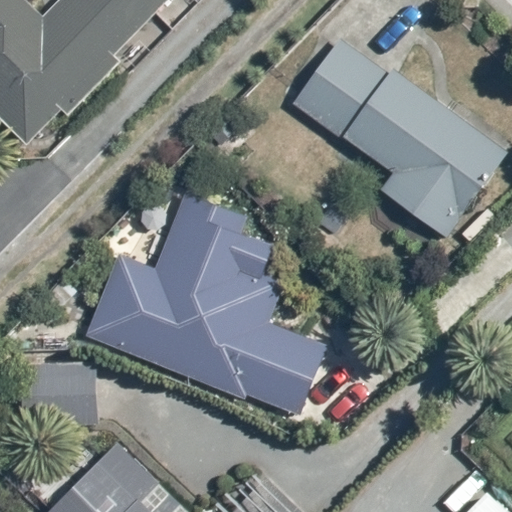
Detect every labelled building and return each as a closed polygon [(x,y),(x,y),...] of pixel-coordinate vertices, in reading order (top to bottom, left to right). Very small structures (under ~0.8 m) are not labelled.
[(63,0),(47,17),(28,0),(0,0),(0,118),(30,146),(65,109),(70,113),(161,15),(177,30),(204,1),(202,0),(63,0)] [(342,36),(294,105),(393,174),(379,195),(448,243),(510,153),(342,36)] [(124,256),(87,335),(286,428),(324,347),(271,322),(289,282),(263,270),(273,247),(186,206),(156,271),(124,256)] [(103,423),(100,362),(17,366),(20,427),(103,423)] [(226,511),(190,511),(120,444),(53,511),(303,511),(265,472),(226,511)] [(511,511),(491,491),(471,511),(511,511)]
